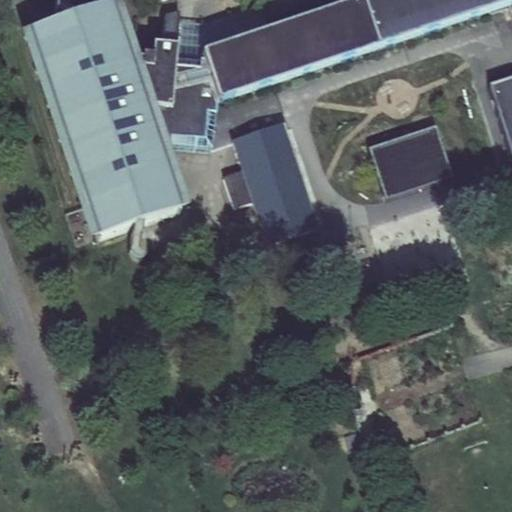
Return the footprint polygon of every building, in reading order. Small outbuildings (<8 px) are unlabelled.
[(22,28),(93,245),(191,209),(170,150),(213,152),(220,102),(511,7),(511,8),(511,0),(341,0),(204,45),(204,56),(201,65),(201,20),(180,18),(180,12),(165,10),(161,38),(157,38),(146,49),(143,52),(124,0),(100,0),(72,7),(22,28)] [(387,114),(458,90),(447,58),(376,82),(387,114)] [(511,75),(491,83),(511,150),(511,75)] [(320,233),(285,123),(233,140),(244,171),(220,178),(233,212),(253,204),(267,250),(320,233)] [(347,125),(316,135),(327,172),(359,161),(347,125)] [(436,125),(370,147),(387,198),(454,175),(436,125)] [(446,205),(369,229),(392,305),(470,281),(446,205)]
